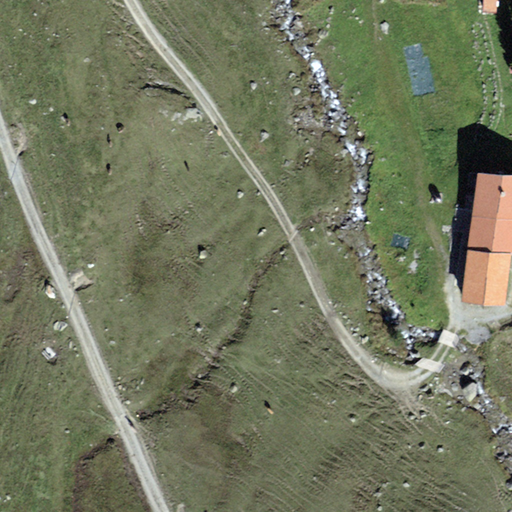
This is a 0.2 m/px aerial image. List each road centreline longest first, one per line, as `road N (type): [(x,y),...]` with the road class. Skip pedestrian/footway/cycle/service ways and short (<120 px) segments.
road 1 (track): [(128,0),(290,223),(344,330),(389,381),(409,388),(473,324),(506,313),(511,301)]
road 2 (track): [(174,511),(40,215),(0,93)]
